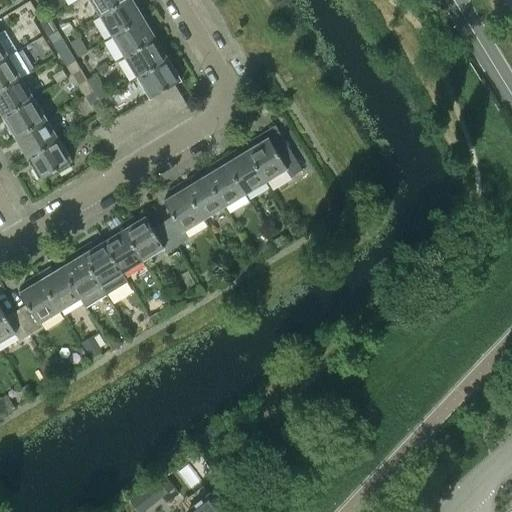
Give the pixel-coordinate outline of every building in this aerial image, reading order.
[(125,0),(90,0),(100,15),(125,0)] [(144,17),(133,0),(125,0),(100,15),(112,36),(144,17)] [(156,38),(144,17),(112,36),(125,57),(156,38)] [(41,24),(47,34),(56,29),(50,18),(41,24)] [(62,39),(56,29),(47,34),(53,44),(62,39)] [(0,61),(9,56),(18,51),(5,31),(0,33),(0,61)] [(169,58),(156,38),(125,57),(137,78),(169,58)] [(53,44),(60,54),(68,49),(62,39),(53,44)] [(55,57),(50,49),(42,54),(47,62),(55,57)] [(74,59),(68,49),(60,54),(66,65),(74,59)] [(18,51),(9,56),(0,61),(0,90),(22,77),(30,72),(18,51)] [(182,80),(169,58),(137,78),(149,98),(143,102),(156,124),(166,118),(153,97),(164,91),(174,84),(182,80)] [(66,65),(72,75),(81,70),(74,59),(66,65)] [(62,70),(53,76),(57,82),(66,76),(62,70)] [(87,80),(81,70),(72,75),(78,85),(87,80)] [(34,98),(22,77),(0,90),(0,112),(3,117),(34,98)] [(87,80),(78,85),(84,95),(93,90),(87,80)] [(174,84),(164,91),(176,112),(187,106),(174,84)] [(102,85),(93,90),(99,100),(108,95),(102,85)] [(99,100),(93,90),(84,95),(90,106),(99,100)] [(166,118),(176,112),(164,91),(153,97),(166,118)] [(47,118),(34,98),(3,117),(15,137),(47,118)] [(143,102),(133,108),(146,130),(156,124),(143,102)] [(146,130),(133,108),(122,114),(136,136),(146,130)] [(136,136),(122,114),(112,120),(126,142),(136,136)] [(59,139),(47,118),(15,137),(28,158),(59,139)] [(126,142),(112,120),(102,126),(116,149),(126,142)] [(247,150),(266,182),(287,169),(291,177),(302,170),(275,125),(256,137),(259,142),(247,150)] [(116,149),(102,126),(92,133),(105,155),(116,149)] [(72,160),(59,139),(28,158),(40,179),(60,167),(62,171),(70,166),(68,163),(72,160)] [(246,194),(266,182),(247,150),(235,157),(232,152),(223,157),(246,194)] [(225,207),(246,194),(223,157),(214,162),(217,167),(206,175),(225,207)] [(204,219),(225,207),(206,175),(194,182),(191,177),(182,182),(204,219)] [(184,231),(204,219),(182,182),(173,187),(176,193),(164,200),(173,216),(163,222),(177,245),(189,239),(184,231)] [(166,252),(177,245),(163,222),(153,228),(145,216),(136,221),(133,216),(121,223),(143,261),(164,248),(166,252)] [(103,241),(123,273),(143,261),(121,223),(108,231),(111,236),(103,241)] [(128,282),(123,273),(103,241),(91,248),(88,243),(79,248),(107,294),(128,282)] [(86,307),(107,294),(79,248),(70,254),(74,259),(62,266),(81,298),(86,307)] [(60,311),(81,298),(62,266),(50,273),(47,268),(38,273),(60,311)] [(40,323),(60,311),(38,273),(29,279),(32,284),(20,291),(27,304),(17,310),(31,334),(43,327),(40,323)] [(200,285),(191,290),(196,298),(205,293),(200,285)] [(0,342),(15,333),(20,340),(31,334),(17,310),(7,316),(0,305),(0,342)] [(156,313),(150,317),(153,322),(159,319),(156,313)] [(101,351),(92,336),(83,342),(92,357),(101,351)] [(113,338),(109,340),(113,348),(120,344),(118,338),(113,338)] [(27,385),(22,388),(25,393),(31,390),(27,385)] [(7,395),(1,399),(8,411),(14,407),(7,395)] [(152,484),(162,497),(167,503),(180,493),(165,474),(152,484)] [(141,493),(151,505),(162,497),(152,484),(141,493)] [(225,511),(210,493),(188,510),(189,511),(225,511)]
